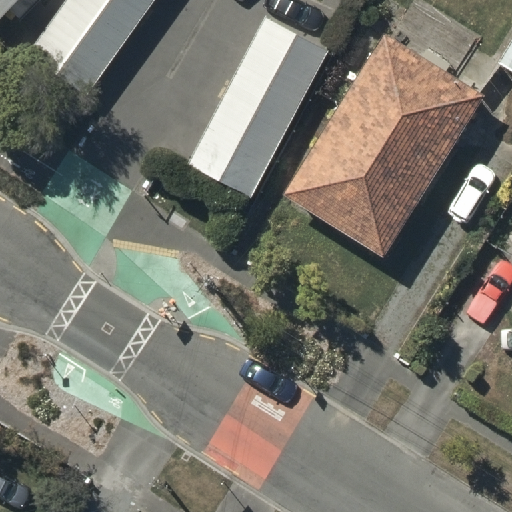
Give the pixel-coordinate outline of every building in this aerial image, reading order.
[(0,0),(0,15),(14,0),(0,0)] [(153,0),(61,0),(25,49),(86,93),(153,0)] [(330,46),(266,13),(189,159),(252,193),(330,46)] [(483,89),(384,26),(281,188),(380,250),(483,89)] [(511,32),(497,57),(511,66),(511,32)]
